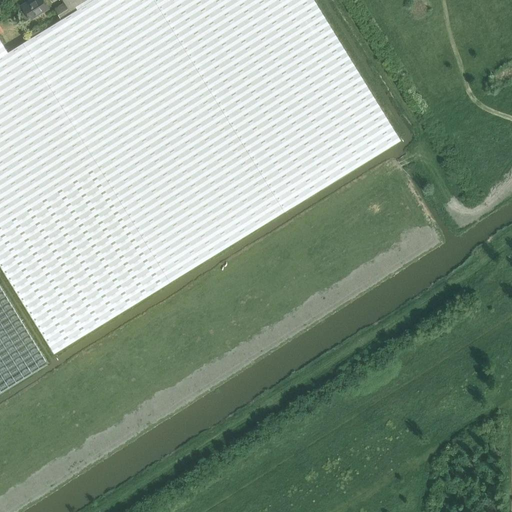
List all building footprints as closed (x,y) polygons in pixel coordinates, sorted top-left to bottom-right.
[(23,43),(20,45),(168,283),(170,281),(401,139),(400,139),(399,137),(314,0),(85,0),(70,10),(71,13),(62,19),(23,43)] [(30,19),(49,8),(43,0),(33,0),(30,2),(30,1),(22,5),(30,19)] [(63,0),(65,3),(69,10),(85,0),(63,0)] [(71,13),(69,10),(65,3),(55,9),(61,19),(71,13)] [(0,263),(55,353),(168,283),(20,45),(8,52),(4,45),(0,38),(0,263)] [(0,392),(48,363),(0,284),(0,392)]
